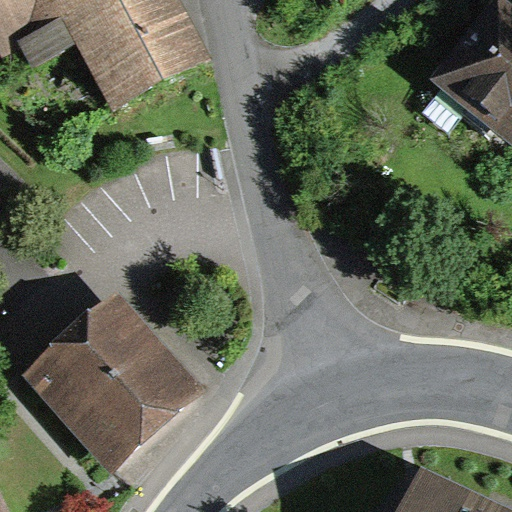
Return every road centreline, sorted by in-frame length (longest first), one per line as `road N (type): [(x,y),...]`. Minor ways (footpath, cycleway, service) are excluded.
road 1 (residential): [(332,397),(272,217),(251,86)]
road 2 (tertiary): [(332,397),(264,435),(181,511)]
road 3 (tertiary): [(511,400),(426,385),(332,397)]
road 4 (residential): [(251,86),(380,0)]
